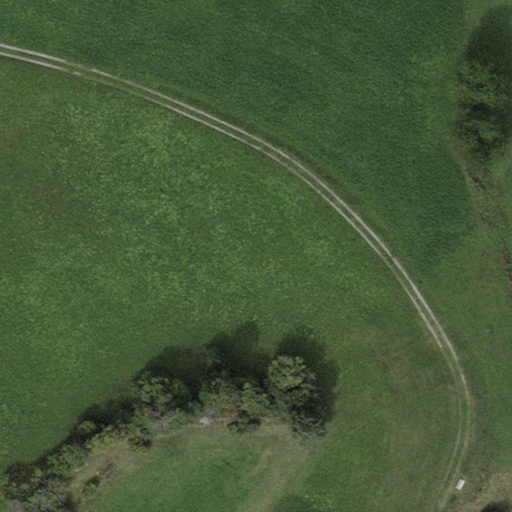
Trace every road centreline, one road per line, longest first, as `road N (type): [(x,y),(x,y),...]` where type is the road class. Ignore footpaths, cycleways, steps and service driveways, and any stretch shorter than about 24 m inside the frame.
road 1 (track): [(0,53),(112,80),(257,147),(350,212),(450,346)]
road 2 (track): [(441,511),(473,416),(450,346)]
